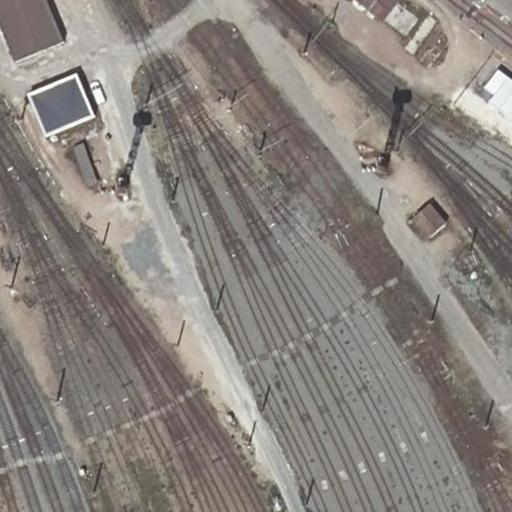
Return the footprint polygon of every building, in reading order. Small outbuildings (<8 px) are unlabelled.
[(0,0),(0,23),(17,63),(67,43),(49,0),(0,0)] [(353,0),(385,24),(401,3),(397,0),(353,0)] [(428,14),(402,48),(412,55),(438,20),(428,14)] [(30,95),(47,138),(97,117),(80,75),(30,95)] [(88,187),(98,184),(84,144),(73,147),(88,187)] [(448,223),(431,204),(413,220),(430,240),(448,223)]
